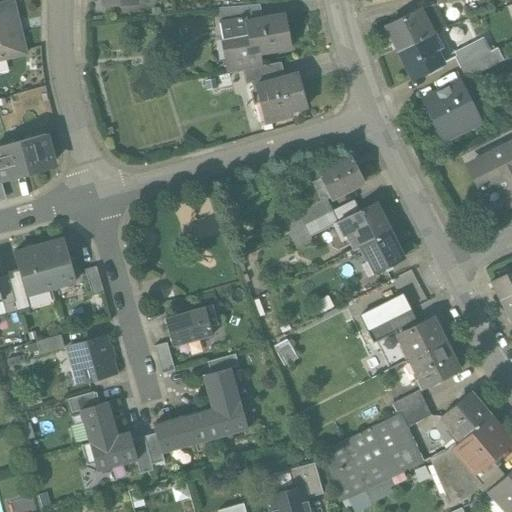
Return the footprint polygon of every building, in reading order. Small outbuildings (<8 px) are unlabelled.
[(13,3),(0,6),(0,60),(25,55),(13,3)] [(219,10),(221,22),(245,17),(246,23),(262,20),(259,6),(219,10)] [(386,27),(398,52),(432,35),(419,10),(386,27)] [(262,20),(246,23),(245,17),(221,22),(219,23),(228,73),(244,70),(263,66),(260,53),(291,47),(285,16),(262,20)] [(434,34),(432,35),(398,52),(413,81),(443,65),(435,51),(441,48),(434,34)] [(455,54),(461,67),(489,53),(482,40),(455,54)] [(461,67),(467,79),(503,61),(497,49),(489,53),(461,67)] [(254,82),(281,74),(278,63),(263,66),(244,70),(248,84),(254,82)] [(288,112),(306,107),(297,75),(282,79),(281,74),(254,82),(260,103),(265,102),(271,121),(290,116),(288,112)] [(423,101),(444,141),(481,122),(460,83),(423,101)] [(54,163),(46,135),(0,147),(0,181),(0,182),(1,182),(45,170),(54,163)] [(511,146),(468,168),(481,192),(497,184),(509,207),(511,206),(511,146)] [(351,157),(319,173),(332,198),(364,182),(351,157)] [(300,212),(306,225),(331,212),(325,200),(300,212)] [(341,221),(359,212),(354,201),(331,212),(306,225),(312,237),(342,222),(341,221)] [(354,250),(360,247),(390,232),(376,203),(359,212),(341,221),(342,222),(349,237),(348,237),(354,250)] [(404,259),(390,232),(360,247),(368,263),(362,265),(368,277),(404,259)] [(64,239),(38,246),(50,290),(76,283),(64,239)] [(25,296),(50,290),(38,246),(14,253),(19,273),(25,296)] [(96,267),(85,271),(92,297),(104,294),(96,267)] [(511,271),(491,283),(500,301),(511,294),(511,271)] [(19,273),(7,277),(15,304),(17,311),(29,308),(25,296),(19,273)] [(7,277),(0,278),(0,297),(1,302),(3,307),(15,304),(7,277)] [(511,317),(511,294),(500,301),(509,319),(511,317)] [(368,332),(411,310),(404,295),(361,317),(368,332)] [(213,305),(164,319),(172,348),(212,337),(210,328),(219,326),(213,305)] [(397,333),(398,335),(419,325),(411,310),(368,332),(375,345),(397,333)] [(398,335),(411,360),(445,342),(433,318),(419,325),(398,335)] [(60,336),(36,343),(40,356),(64,350),(60,336)] [(69,348),(79,385),(114,375),(104,338),(69,348)] [(460,371),(445,342),(411,360),(420,380),(418,381),(423,390),(460,371)] [(167,344),(154,347),(161,375),(175,371),(167,344)] [(207,363),(210,375),(230,369),(230,370),(239,368),(235,355),(207,363)] [(202,377),(211,410),(239,402),(230,370),(230,369),(210,375),(202,377)] [(418,391),(392,404),(398,415),(423,402),(418,391)] [(72,414),(80,412),(80,411),(99,405),(96,394),(94,394),(94,393),(67,400),(72,414)] [(441,417),(460,441),(490,417),(469,393),(441,417)] [(24,397),(13,400),(17,414),(28,410),(24,397)] [(201,422),(189,425),(195,445),(197,453),(210,450),(207,441),(247,430),(239,402),(211,410),(199,413),(201,422)] [(423,402),(398,415),(405,429),(407,428),(431,416),(423,402)] [(89,444),(117,437),(108,403),(99,405),(80,411),(80,412),(89,444)] [(405,429),(398,415),(324,453),(338,503),(423,463),(407,428),(405,429)] [(162,454),(195,445),(189,425),(187,417),(154,426),(156,435),(161,454),(162,454)] [(511,441),(490,417),(460,441),(448,451),(432,458),(451,501),(466,495),(461,479),(471,471),(473,473),(490,459),(511,441)] [(117,437),(89,444),(81,446),(86,467),(94,464),(97,473),(136,462),(137,462),(131,441),(129,433),(117,437)] [(161,454),(156,435),(144,438),(151,466),(164,462),(162,454),(161,454)] [(151,466),(144,438),(131,441),(137,462),(136,462),(140,476),(153,472),(151,466)] [(461,479),(466,495),(475,487),(498,468),(490,459),(473,473),(471,471),(461,479)] [(290,471),(296,489),(303,487),(306,500),(322,495),(314,464),(290,471)] [(506,477),(498,468),(475,487),(485,497),(492,492),(490,490),(506,477)] [(492,492),(509,511),(511,511),(511,471),(506,477),(490,490),(492,492)] [(296,489),(267,497),(271,511),(309,511),(306,500),(303,487),(296,489)]
